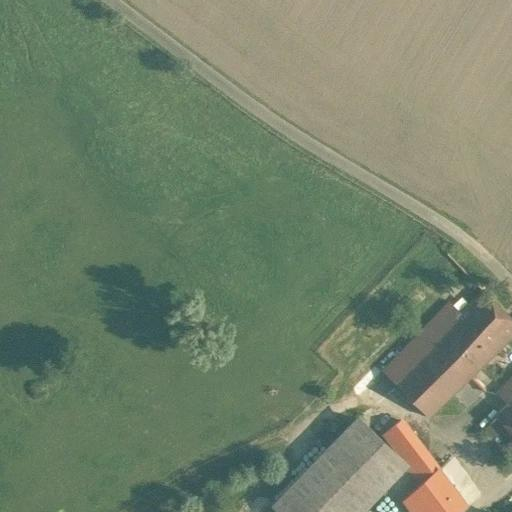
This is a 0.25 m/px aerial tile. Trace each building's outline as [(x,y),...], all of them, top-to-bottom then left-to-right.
[(511,335),(511,318),(483,289),(460,312),(453,319),(490,357),(511,335)] [(448,301),(382,369),(428,416),(453,393),(467,407),(485,390),(471,375),(490,357),(453,319),(460,312),(448,301)] [(511,382),(500,394),(508,403),(511,399),(511,382)] [(511,399),(508,403),(496,415),(497,416),(487,427),(494,434),(505,424),(511,431),(511,439),(505,446),(511,452),(511,399)] [(358,418),(275,504),(283,511),(356,511),(405,463),(358,418)] [(438,470),(400,420),(384,433),(423,484),(438,470)] [(423,484),(417,490),(433,511),(455,511),(464,504),(438,470),(423,484)]
